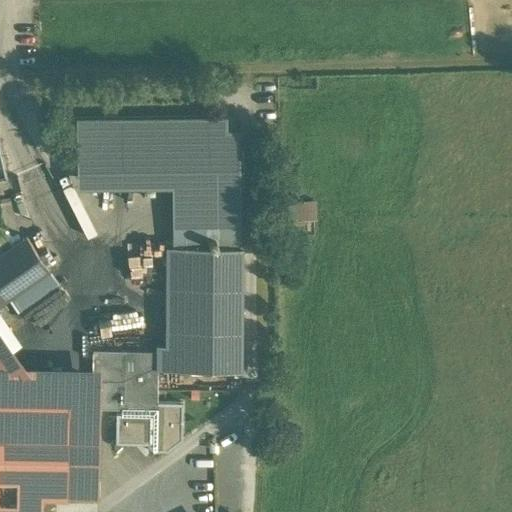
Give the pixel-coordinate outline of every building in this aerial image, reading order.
[(226,128),(226,115),(76,117),(76,171),(77,171),(77,170),(176,168),(177,245),(183,245),(241,245),(239,127),(226,128)] [(294,218),(317,217),(317,197),(293,198),(294,218)] [(12,245),(0,228),(0,249),(2,252),(12,245)] [(2,252),(0,252),(0,303),(50,269),(26,235),(12,245),(2,252)] [(241,245),(183,245),(182,368),(241,369),(242,245),(241,245)] [(92,323),(92,346),(141,346),(141,309),(104,308),(104,323),(92,323)] [(0,479),(18,480),(42,480),(64,481),(99,481),(101,404),(98,404),(98,381),(94,381),(94,379),(99,379),(100,370),(95,370),(95,365),(24,362),(0,326),(0,479)] [(158,350),(122,349),(121,351),(95,351),(95,365),(95,370),(100,370),(99,379),(94,379),(94,381),(98,381),(98,404),(101,404),(120,405),(121,407),(157,408),(157,400),(158,350)] [(157,408),(121,407),(120,412),(116,412),(116,441),(148,442),(148,448),(167,449),(182,437),(183,401),(157,400),(157,408)] [(17,511),(18,480),(0,479),(0,511),(17,511)] [(42,480),(18,480),(17,511),(41,511),(42,496),(42,480)] [(64,481),(42,480),(42,496),(64,497),(64,481)] [(99,481),(64,481),(64,497),(98,497),(99,481)]
